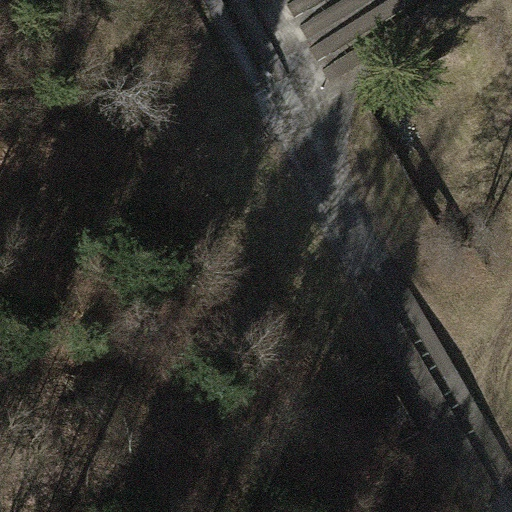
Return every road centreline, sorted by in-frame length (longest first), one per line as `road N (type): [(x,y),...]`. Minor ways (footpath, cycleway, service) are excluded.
road 1 (unclassified): [(264,73),(511,500)]
road 2 (unclassified): [(387,0),(264,73)]
